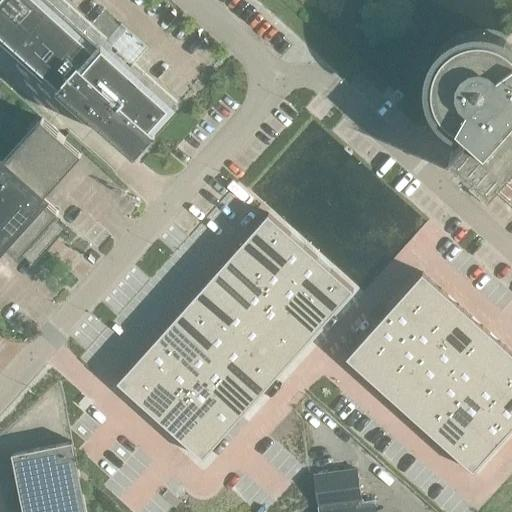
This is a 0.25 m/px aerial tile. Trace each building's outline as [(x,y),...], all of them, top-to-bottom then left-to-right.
[(113,44),(63,0),(0,0),(0,25),(137,147),(177,102),(132,62),(127,68),(122,64),(128,58),(117,48),(112,55),(107,51),(113,44)] [(0,0),(0,33),(133,152),(137,147),(0,25),(0,0)] [(430,75),(429,79),(429,82),(430,85),(431,92),(433,99),(435,103),(437,107),(440,111),(444,115),(447,118),(451,121),(454,123),(456,124),(455,124),(457,125),(459,120),(471,130),(451,152),(490,187),(501,176),(511,163),(511,40),(511,41),(507,37),(503,34),(498,33),(494,31),(493,31),(486,30),(480,29),(475,30),(472,30),(467,31),(464,32),(461,33),(459,34),(456,35),(454,36),(453,37),(450,39),(446,43),(442,47),(439,50),(436,56),(434,60),(432,65),(430,71),(430,75)] [(0,78),(0,156),(3,159),(23,137),(42,117),(0,78)] [(0,242),(7,234),(23,249),(35,236),(41,241),(48,233),(42,228),(54,215),(38,201),(62,174),(81,152),(42,117),(23,137),(3,159),(0,156),(0,242)] [(268,212),(249,234),(292,272),(311,250),(268,212)] [(249,234),(230,255),(273,293),(292,272),(249,234)] [(311,250),(292,272),(334,310),(354,288),(311,250)] [(230,255),(212,276),(254,314),(273,293),(230,255)] [(423,271),(385,314),(406,333),(445,291),(423,271)] [(292,272),(273,293),(316,331),(334,310),(292,272)] [(212,276),(193,296),(236,335),(254,314),(212,276)] [(445,291),(406,333),(427,352),(465,310),(445,291)] [(273,293),(254,314),(297,352),(316,331),(273,293)] [(193,296),(174,317),(217,355),(236,335),(193,296)] [(465,310),(427,352),(448,371),(486,328),(465,310)] [(254,314),(236,335),(278,373),(297,352),(254,314)] [(385,314),(346,356),(368,376),(406,333),(385,314)] [(174,317),(156,338),(177,357),(198,376),(217,355),(174,317)] [(486,328),(448,371),(469,389),(507,347),(486,328)] [(406,333),(368,376),(389,395),(427,352),(406,333)] [(236,335),(217,355),(260,394),(278,373),(236,335)] [(156,338),(118,381),(139,400),(177,357),(156,338)] [(511,351),(507,347),(469,389),(490,408),(511,383),(511,351)] [(427,352),(389,395),(410,413),(448,371),(427,352)] [(217,355),(198,376),(220,395),(241,414),(260,394),(217,355)] [(177,357),(139,400),(160,419),(198,376),(177,357)] [(448,371),(410,413),(431,432),(469,389),(448,371)] [(198,376),(160,419),(181,438),(220,395),(198,376)] [(511,383),(490,408),(511,428),(511,426),(511,383)] [(469,389),(431,432),(452,451),(490,408),(469,389)] [(220,395),(181,438),(203,457),(241,414),(220,395)] [(490,408),(452,451),(473,470),(511,428),(490,408)] [(12,452),(24,511),(87,511),(73,440),(12,452)] [(318,511),(376,511),(373,485),(361,485),(358,467),(313,473),(318,511)]
